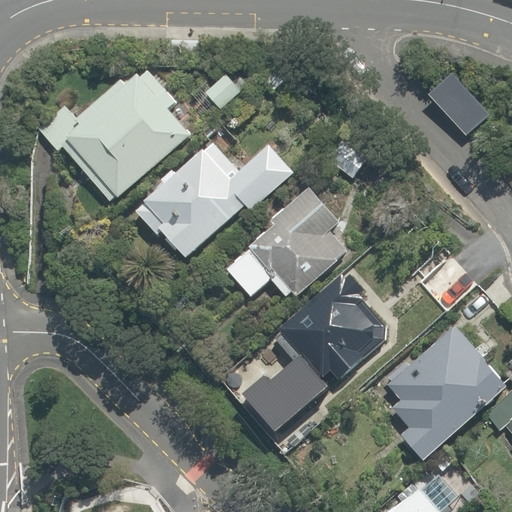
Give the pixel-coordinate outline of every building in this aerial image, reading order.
[(145,65),(84,122),(68,105),(38,133),(56,154),(63,148),(113,202),(189,132),(169,111),(179,102),(145,65)] [(244,93),(226,74),(203,97),(221,116),(244,93)] [(457,75),(432,97),(467,137),(492,115),(457,75)] [(163,181),(167,186),(138,213),(184,263),(247,205),(252,211),(296,171),(271,144),(238,174),(212,146),(182,173),(177,169),(163,181)] [(345,222),(314,188),(225,272),(252,301),(274,281),(294,301),(348,250),(332,234),(345,222)] [(289,356),(294,376),(304,386),(308,382),(323,398),(396,329),(343,273),(259,353),(275,370),(289,356)] [(393,408),(411,428),(402,435),(423,459),(504,388),(452,327),(389,382),(403,399),(393,408)] [(449,466),(392,511),(485,511),(486,511),(449,466)]
